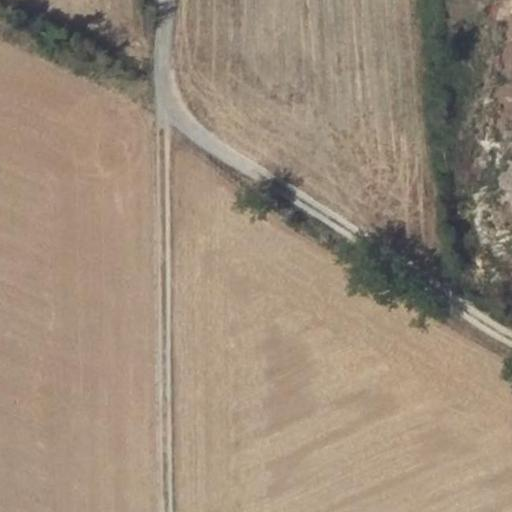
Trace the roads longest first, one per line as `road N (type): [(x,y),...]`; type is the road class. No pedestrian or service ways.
road 1 (track): [(511,340),(312,204),(207,144),(162,104)]
road 2 (track): [(162,104),(166,511)]
